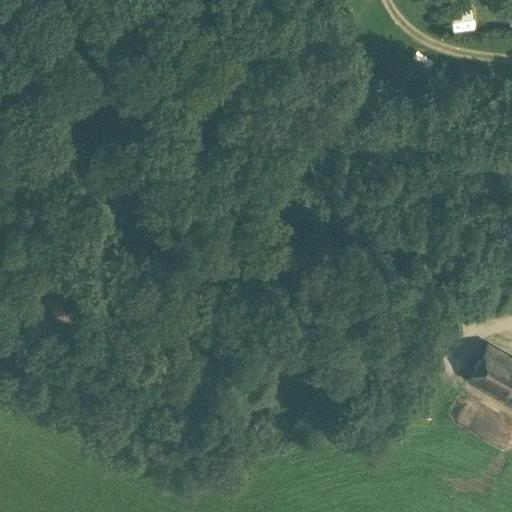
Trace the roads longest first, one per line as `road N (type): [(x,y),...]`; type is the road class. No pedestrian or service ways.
road 1 (track): [(207,223),(444,356),(511,321)]
road 2 (track): [(385,0),(419,38),(511,61)]
